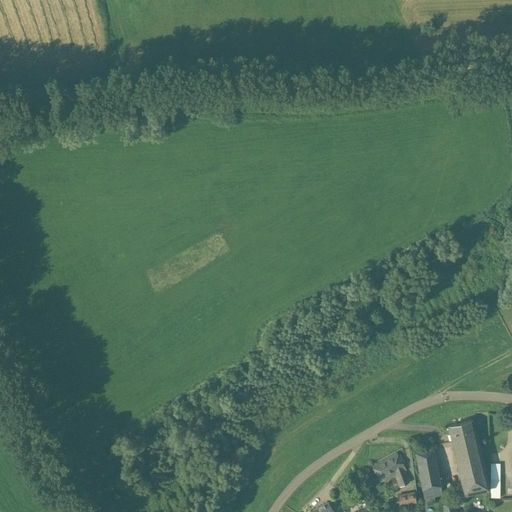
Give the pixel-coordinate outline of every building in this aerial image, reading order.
[(487,479),(473,419),(448,425),(462,485),(487,479)] [(397,452),(372,466),(376,474),(380,479),(386,476),(387,478),(394,475),(399,486),(409,482),(405,470),(406,469),(397,452)] [(436,461),(417,464),(424,498),(434,496),(442,494),(436,461)] [(490,463),(490,480),(499,480),(499,463),(490,463)] [(413,492),(397,495),(399,505),(415,502),(413,492)] [(331,511),(330,509),(331,509),(327,502),(313,509),(314,511),(331,511)] [(451,503),(440,505),(441,511),(457,511),(455,502),(451,503)]
